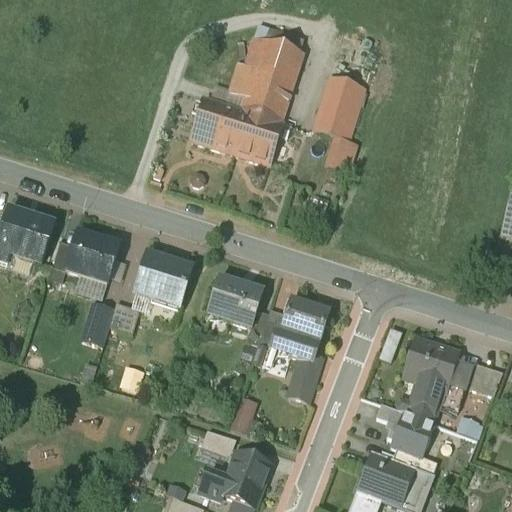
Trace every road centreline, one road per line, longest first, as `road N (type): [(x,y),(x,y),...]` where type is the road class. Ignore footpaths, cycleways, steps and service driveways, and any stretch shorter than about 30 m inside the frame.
road 1 (residential): [(0,168),(374,284)]
road 2 (residential): [(287,511),(374,284)]
road 3 (residential): [(374,284),(511,328)]
